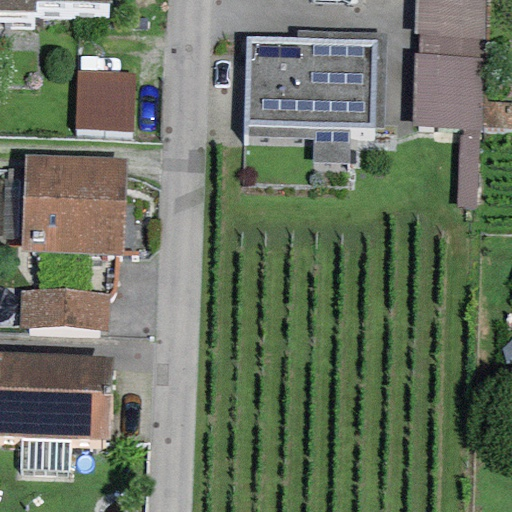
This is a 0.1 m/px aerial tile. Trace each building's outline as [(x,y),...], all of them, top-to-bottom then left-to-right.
[(108,0),(0,0),(0,12),(33,13),(33,1),(108,3),(108,0)] [(485,0),(413,0),(412,34),(418,34),(484,40),(485,0)] [(297,39),(245,38),(242,137),(313,139),(312,163),(348,164),(349,130),(383,131),(385,33),(298,31),(297,39)] [(418,34),(417,56),(484,61),(484,40),(418,34)] [(417,56),(413,55),(410,127),(462,130),(478,131),(482,131),(484,61),(417,56)] [(134,75),(76,72),(73,130),(131,132),(134,75)] [(477,211),(478,131),(462,130),(462,137),(458,137),(457,211),(477,211)] [(123,159),(25,155),(20,252),(119,256),(123,159)] [(106,295),(19,293),(18,329),(105,331),(106,295)] [(112,359),(0,354),(0,436),(108,441),(112,359)] [(26,450),(26,472),(76,472),(76,450),(26,450)]
